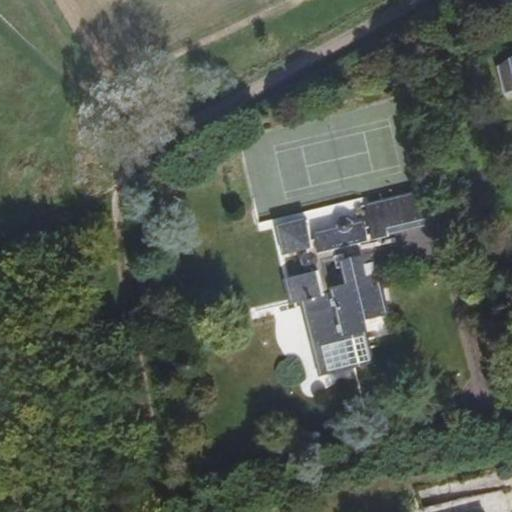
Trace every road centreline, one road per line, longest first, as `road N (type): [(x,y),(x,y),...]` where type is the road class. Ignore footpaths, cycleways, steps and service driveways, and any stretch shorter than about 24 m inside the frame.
road 1 (track): [(171,511),(119,235),(124,182)]
road 2 (track): [(134,167),(423,0)]
road 3 (unknown): [(285,0),(88,97)]
